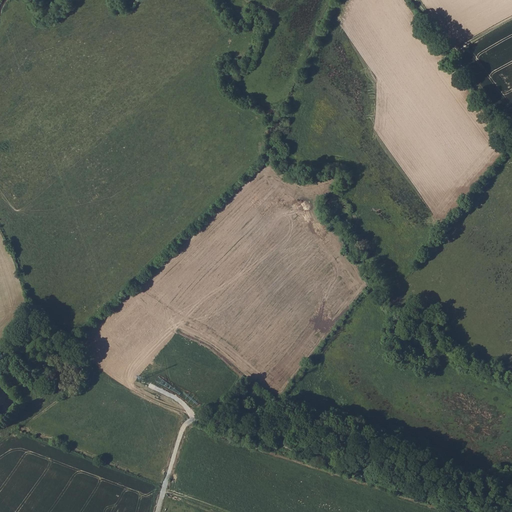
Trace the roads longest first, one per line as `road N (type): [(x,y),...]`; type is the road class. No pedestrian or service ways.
road 1 (track): [(478,511),(194,419),(184,424),(157,511)]
road 2 (track): [(0,222),(32,303),(72,335)]
